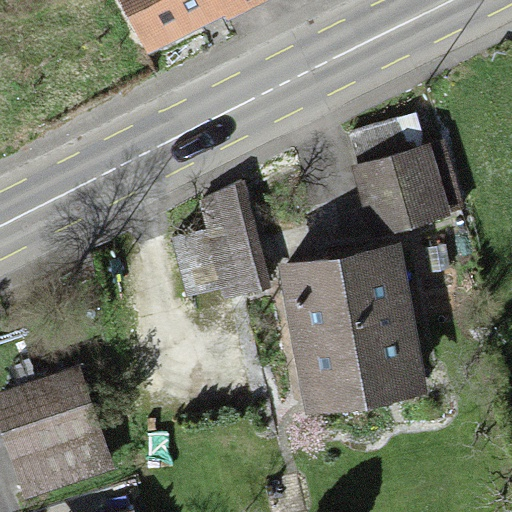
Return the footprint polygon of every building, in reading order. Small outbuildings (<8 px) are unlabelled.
[(242,0),(124,0),(146,46),(242,0)] [(416,107),(349,125),(358,158),(425,140),(416,107)] [(433,145),(350,167),(371,241),(454,218),(433,145)] [(247,188),(199,198),(222,302),(270,292),(247,188)] [(390,255),(284,273),(306,405),(413,386),(390,255)] [(71,376),(0,400),(0,414),(25,486),(100,460),(71,376)]
